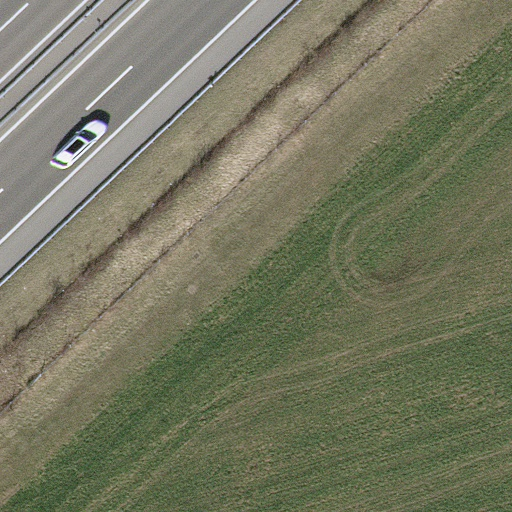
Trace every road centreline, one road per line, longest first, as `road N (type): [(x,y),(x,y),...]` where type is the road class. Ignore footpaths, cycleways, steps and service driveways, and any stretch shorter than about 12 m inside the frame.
road 1 (track): [(0,467),(465,0)]
road 2 (motorway): [(0,198),(208,0)]
